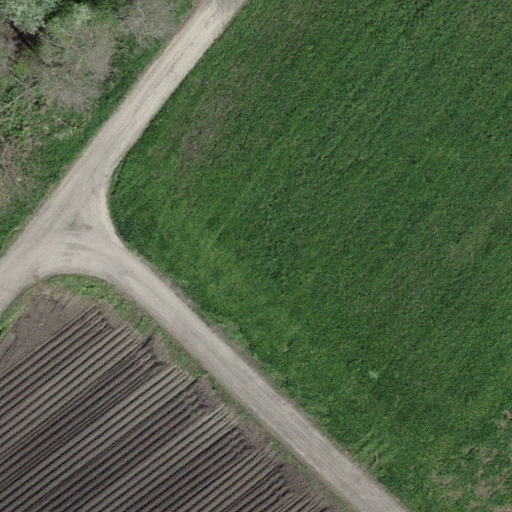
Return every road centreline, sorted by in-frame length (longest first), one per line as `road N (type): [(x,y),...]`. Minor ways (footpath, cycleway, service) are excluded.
road 1 (track): [(386,511),(58,207)]
road 2 (track): [(0,284),(220,0)]
